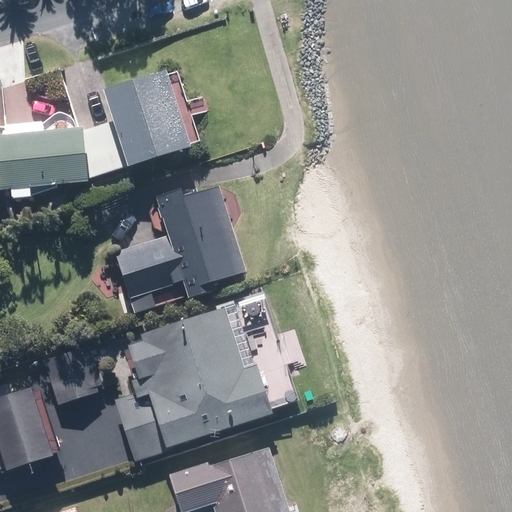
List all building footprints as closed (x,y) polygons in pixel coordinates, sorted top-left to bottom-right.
[(184,145),(160,70),(97,91),(107,123),(75,132),(76,129),(37,132),(36,123),(0,126),(0,188),(5,188),(6,198),(25,196),(24,186),(80,181),(80,178),(184,145)] [(182,189),(153,198),(165,236),(110,254),(124,299),(178,281),(181,291),(233,275),(206,189),(185,196),(182,189)] [(126,382),(130,395),(112,401),(130,458),(266,415),(251,366),(238,370),(220,315),(121,345),(132,380),(126,382)] [(42,361),(56,405),(96,392),(94,385),(98,384),(86,346),(42,361)] [(23,389),(0,396),(0,469),(45,455),(23,389)] [(278,511),(259,449),(203,466),(203,465),(164,477),(175,511),(182,511),(206,505),(208,511),(278,511)]
